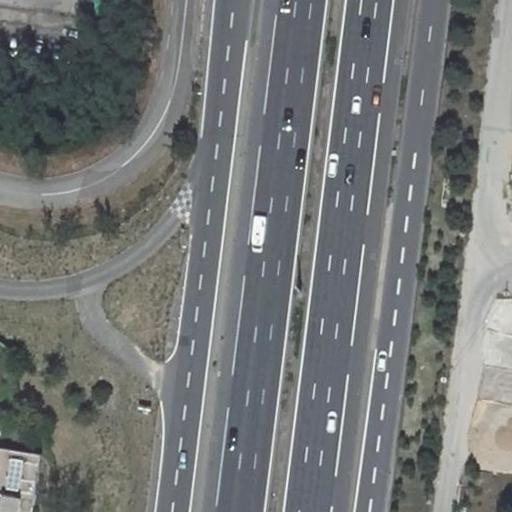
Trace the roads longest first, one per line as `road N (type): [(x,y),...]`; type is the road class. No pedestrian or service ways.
road 1 (trunk): [(307,511),(371,0)]
road 2 (secondary): [(369,511),(433,0)]
road 3 (trunk): [(300,0),(237,511)]
road 4 (secondary): [(230,42),(172,511)]
